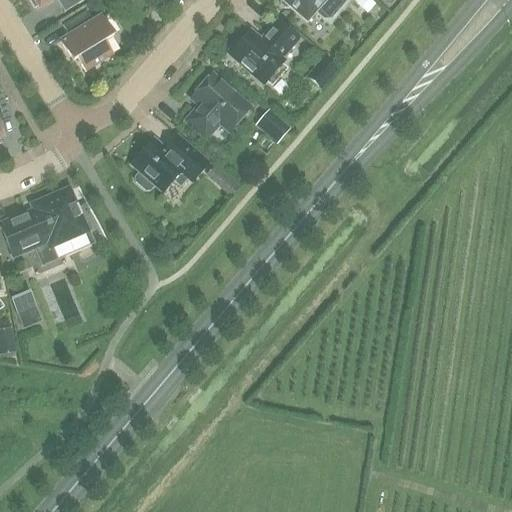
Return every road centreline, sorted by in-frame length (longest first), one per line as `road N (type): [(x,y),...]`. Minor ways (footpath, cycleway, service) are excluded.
road 1 (secondary): [(491,0),(53,511)]
road 2 (residential): [(213,0),(119,109),(75,130)]
road 3 (residential): [(75,130),(0,3)]
